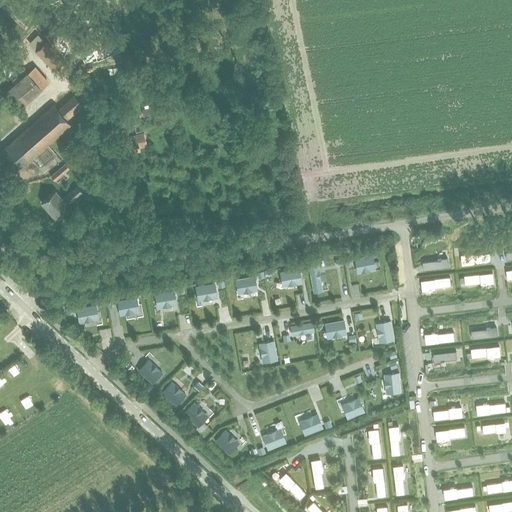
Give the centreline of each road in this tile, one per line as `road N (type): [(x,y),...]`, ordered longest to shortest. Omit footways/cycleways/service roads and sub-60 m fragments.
road 1 (unclassified): [(511,205),(130,268),(23,294)]
road 2 (tertiary): [(240,511),(16,300)]
